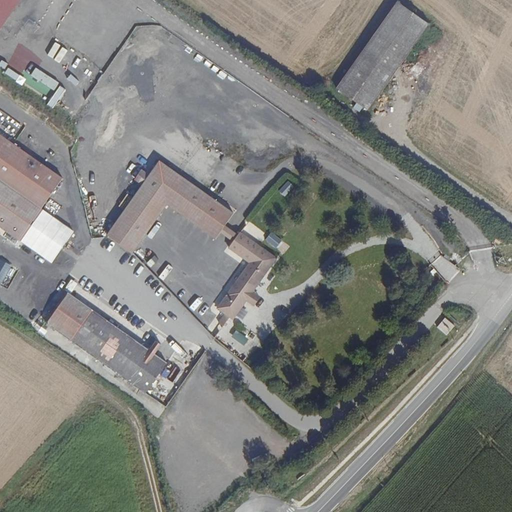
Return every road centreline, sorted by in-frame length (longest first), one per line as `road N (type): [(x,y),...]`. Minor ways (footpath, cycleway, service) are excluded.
road 1 (unknown): [(461,289),(475,257),(464,220),(138,0)]
road 2 (unknown): [(39,326),(166,412),(295,445),(320,423)]
road 3 (secondary): [(317,511),(511,294)]
road 4 (track): [(159,511),(127,409),(0,317)]
road 5 (unknown): [(0,91),(52,144),(90,257)]
